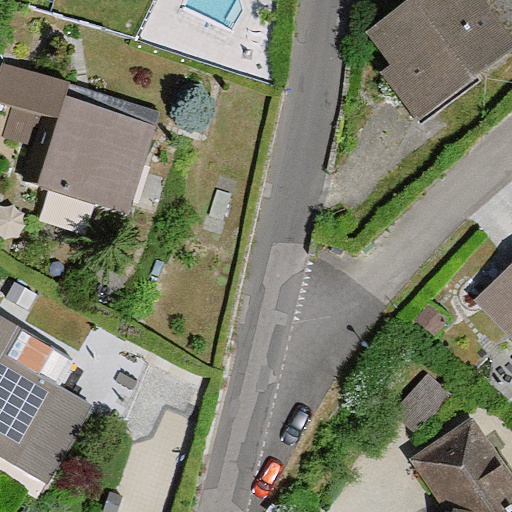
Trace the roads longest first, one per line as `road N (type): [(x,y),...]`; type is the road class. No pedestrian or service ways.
road 1 (residential): [(256,364),(325,0)]
road 2 (residential): [(256,364),(292,358),(328,336),(511,146)]
road 3 (residential): [(221,511),(256,364)]
